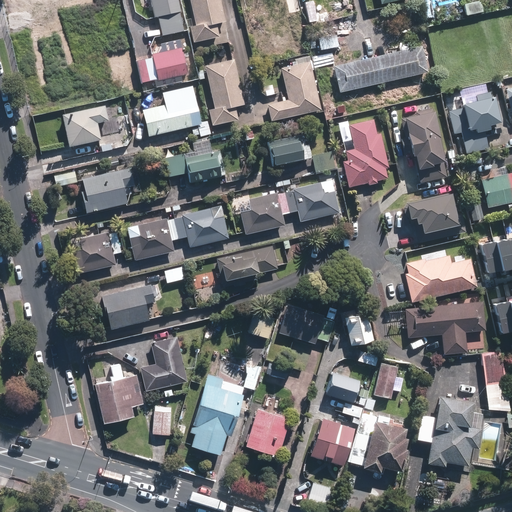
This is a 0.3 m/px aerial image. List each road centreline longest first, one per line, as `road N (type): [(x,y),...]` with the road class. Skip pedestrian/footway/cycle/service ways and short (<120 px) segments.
road 1 (residential): [(64,469),(71,438),(0,135)]
road 2 (secondary): [(64,469),(210,511)]
